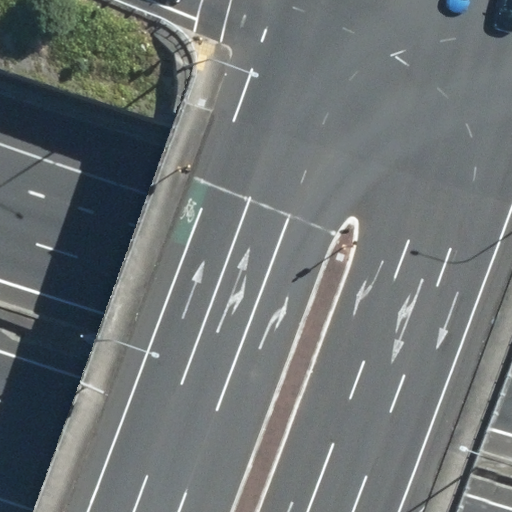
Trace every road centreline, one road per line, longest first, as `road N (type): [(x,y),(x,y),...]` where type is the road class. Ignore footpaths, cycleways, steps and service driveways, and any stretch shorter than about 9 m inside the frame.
road 1 (primary): [(133,511),(321,10)]
road 2 (motorway): [(0,251),(511,406)]
road 3 (primary): [(511,82),(358,511)]
road 4 (motorway): [(358,511),(0,404)]
road 5 (motorway): [(321,10),(511,42)]
